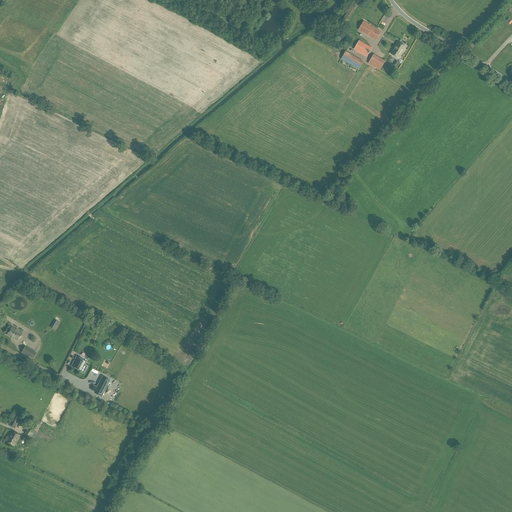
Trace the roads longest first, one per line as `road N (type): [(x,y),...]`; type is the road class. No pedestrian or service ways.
road 1 (track): [(253,231),(265,235),(320,209),(458,50)]
road 2 (unclassified): [(511,84),(391,0)]
